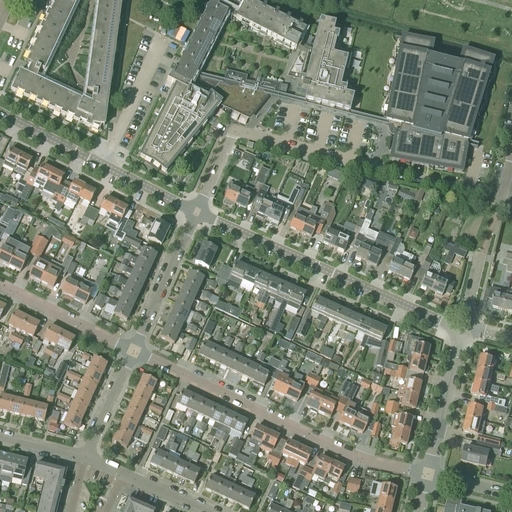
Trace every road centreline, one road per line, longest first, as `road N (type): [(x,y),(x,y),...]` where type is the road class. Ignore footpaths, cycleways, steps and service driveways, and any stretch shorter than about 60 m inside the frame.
road 1 (residential): [(195,214),(233,132),(465,192)]
road 2 (residential): [(427,475),(354,456),(135,352)]
road 3 (residential): [(461,335),(195,214)]
road 4 (residential): [(135,352),(0,285)]
road 5 (unclassified): [(135,352),(195,214)]
road 6 (residential): [(427,475),(461,335)]
